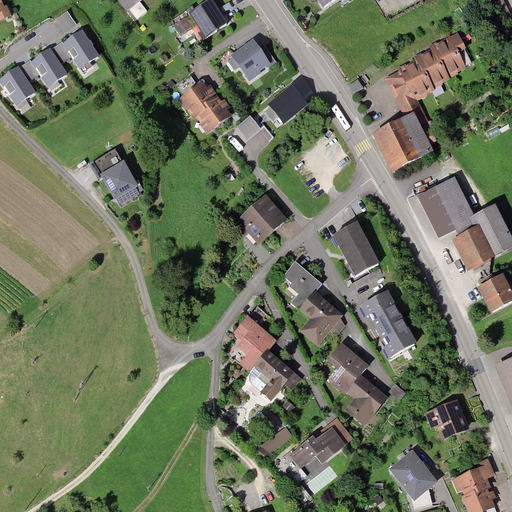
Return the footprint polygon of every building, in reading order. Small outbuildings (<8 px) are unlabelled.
[(5,5),(2,0),(0,0),(0,20),(12,15),(6,4),(5,5)] [(120,0),(132,17),(144,8),(138,0),(120,0)] [(213,0),(211,0),(191,14),(207,38),(229,23),(213,0)] [(511,16),(503,0),(496,0),(505,19),(511,16)] [(67,11),(56,19),(65,32),(76,24),(67,11)] [(186,17),(174,25),(181,35),(193,28),(186,17)] [(99,55),(81,30),(63,43),(62,44),(72,57),(80,69),(81,68),(84,72),(92,66),(90,62),(99,55)] [(253,40),(232,55),(233,58),(228,61),(235,70),(240,66),(250,80),(271,64),(259,48),(253,40)] [(443,50),(455,76),(462,74),(460,71),(468,67),(456,40),(442,46),(443,50)] [(51,49),(62,64),(72,57),(62,44),(63,43),(62,42),(51,49)] [(264,44),(259,48),(271,64),(276,61),(264,44)] [(51,49),(50,48),(31,61),(29,62),(39,75),(48,88),(49,88),(51,91),(61,85),(58,81),(68,73),(62,64),(51,49)] [(433,59),(443,82),(455,76),(443,50),(437,53),(434,48),(429,50),(433,59)] [(29,62),(31,61),(30,59),(19,67),(29,82),(39,75),(29,62)] [(417,69),(428,93),(445,85),(443,82),(433,59),(422,64),(419,59),(414,61),(417,69)] [(370,65),(358,75),(364,82),(376,73),(370,65)] [(19,67),(18,66),(0,79),(0,82),(17,105),(19,109),(29,102),(26,98),(36,91),(29,82),(19,67)] [(411,120),(415,130),(425,126),(415,102),(430,96),(428,93),(417,69),(406,74),(404,70),(398,72),(400,77),(386,83),(405,123),(411,120)] [(202,80),(179,99),(194,119),(197,117),(220,99),(210,84),(207,86),(202,80)] [(308,104),(292,84),(268,104),(270,106),(265,111),(274,121),(279,117),(285,124),(308,104)] [(220,99),(197,117),(208,133),(232,115),(227,109),(230,107),(225,99),(222,101),(220,99)] [(251,116),(238,127),(248,140),(261,129),(251,116)] [(405,123),(375,137),(393,177),(429,161),(415,130),(411,120),(405,123)] [(135,196),(113,156),(93,167),(116,207),(135,196)] [(454,183),(422,199),(441,235),(457,227),(462,238),(455,241),(468,268),(511,246),(494,211),(472,221),(454,183)] [(266,196),(238,221),(260,244),(287,220),(266,196)] [(358,224),(334,238),(356,278),(380,264),(358,224)] [(300,310),(316,290),(322,284),(296,262),(284,277),(290,282),(288,285),(299,293),(292,302),(300,310)] [(500,281),(480,289),(492,316),(511,308),(500,281)] [(343,315),(316,290),(300,310),(311,319),(300,331),(319,346),(331,330),(336,335),(345,325),(341,318),(343,315)] [(389,293),(362,308),(367,318),(370,317),(388,348),(384,351),(389,359),(417,343),(389,293)] [(250,371),(268,348),(269,349),(277,340),(248,315),(234,334),(241,340),(236,346),(247,355),(239,363),(250,371)] [(367,365),(342,342),(325,361),(337,371),(328,381),(342,393),(346,389),(361,373),(367,365)] [(269,349),(268,348),(250,371),(252,373),(250,376),(250,380),(252,384),(261,392),(260,392),(271,402),(285,384),(292,390),(302,378),(269,349)] [(511,368),(499,374),(511,405),(511,368)] [(388,397),(361,373),(346,389),(356,398),(346,411),(365,426),(388,397)] [(395,384),(388,393),(399,402),(406,393),(395,384)] [(455,407),(428,417),(433,431),(438,429),(444,447),(466,439),(455,407)] [(313,436),(290,454),(301,468),(316,455),(323,463),(354,438),(337,417),(320,431),(322,434),(316,439),(313,436)] [(252,451),(262,459),(292,437),(286,428),(262,446),(259,443),(252,451)] [(410,456),(389,473),(414,504),(435,487),(410,456)] [(488,470),(455,483),(459,495),(463,494),(469,511),(492,511),(482,485),(492,481),(488,470)]
